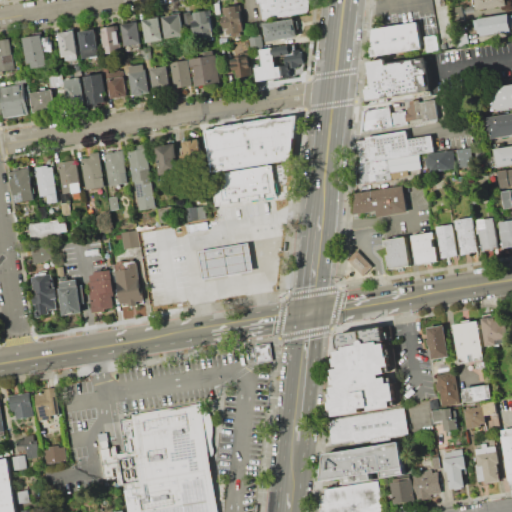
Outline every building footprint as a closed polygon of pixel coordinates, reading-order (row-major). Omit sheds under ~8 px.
[(258,0),(312,0),(314,11),(265,19),(262,2),(259,2),(258,0)] [(478,9),(476,0),(506,0),(507,4),(478,9)] [(237,5),(238,11),(242,11),(244,31),(243,31),(243,36),(234,38),(233,34),(222,36),(219,15),(222,15),(221,7),(237,5)] [(461,5),(465,20),(456,22),(452,8),(461,5)] [(211,10),(215,40),(197,42),(192,12),(211,10)] [(164,17),(182,14),(186,37),(167,40),(164,17)] [(479,18),(508,14),(511,30),(481,35),(481,29),(477,29),(475,20),(479,19),(479,18)] [(144,19),(161,17),(164,40),(148,43),(144,19)] [(264,23),(294,18),(297,37),(267,42),(264,23)] [(123,24),(139,21),(143,44),(126,46),(123,24)] [(371,57),(373,28),(418,21),(422,49),(371,57)] [(101,28),(119,26),(123,51),(105,54),(101,28)] [(79,32),(96,30),(100,56),(83,58),(79,32)] [(59,33),(75,31),(77,46),(79,45),(81,54),(79,54),(80,58),(67,60),(66,57),(63,57),(59,33)] [(42,34),(48,66),(32,69),(31,63),(28,63),(24,38),(42,34)] [(261,34),(263,48),(254,49),(252,35),(261,34)] [(456,36),(465,34),(468,45),(458,47),(456,36)] [(427,53),(424,36),(436,35),(438,51),(427,53)] [(0,40),(10,38),(15,69),(0,71),(0,40)] [(259,81),(257,70),(263,69),(261,58),(262,58),(261,49),(296,43),(296,48),(300,48),(300,51),(302,51),(304,63),(290,66),(292,76),(259,81)] [(217,54),(222,82),(196,87),(192,59),(217,54)] [(231,58),(250,55),(253,75),(234,78),(231,58)] [(368,101),(366,89),(369,89),(366,71),(371,70),(370,64),(369,62),(387,59),(388,61),(388,63),(426,57),(432,90),(368,101)] [(172,63),(188,61),(192,86),(176,88),(172,63)] [(134,95),(130,71),(131,71),(131,66),(145,64),(146,69),(148,69),(151,93),(134,95)] [(168,65),(172,88),(156,91),(152,68),(168,65)] [(112,97),(108,73),(125,71),(129,95),(112,97)] [(51,87),(49,75),(62,73),(64,85),(51,87)] [(85,76),(103,74),(107,101),(89,104),(85,76)] [(66,80),(82,77),(86,100),(70,103),(66,80)] [(0,87),(25,83),(30,114),(5,118),(0,87)] [(511,84),(511,108),(496,111),(496,109),(494,108),(494,106),(495,105),(496,104),(493,87),(511,84)] [(32,93),(52,89),(55,109),(35,113),(32,93)] [(407,121),(406,113),(409,113),(408,107),(412,107),(411,101),(419,100),(420,102),(436,99),(439,119),(423,121),(423,119),(407,121)] [(364,131),(366,110),(390,107),(391,113),(405,111),(407,125),(364,131)] [(511,113),(511,135),(492,139),(491,131),(489,132),(486,118),(511,113)] [(207,130),(213,173),(292,160),(297,116),(207,130)] [(362,163),(358,141),(367,139),(367,137),(407,131),(408,139),(432,135),(435,151),(362,163)] [(200,138),(205,167),(184,170),(181,155),(185,154),(183,141),(200,138)] [(146,144),(157,208),(138,211),(127,147),(146,144)] [(156,147),(176,144),(181,172),(161,176),(156,147)] [(495,149),(511,146),(511,164),(498,167),(495,149)] [(429,154),(470,147),(473,165),(432,171),(429,154)] [(123,150),(129,183),(110,186),(104,155),(115,153),(115,152),(123,150)] [(99,153),(106,186),(88,190),(82,159),(90,157),(90,155),(99,153)] [(356,165),(356,185),(424,175),(421,155),(356,165)] [(77,160),(82,192),(80,193),(80,198),(74,199),(73,194),(63,196),(58,163),(77,160)] [(221,193),(277,185),(274,164),(217,173),(221,193)] [(36,167),(48,166),(49,167),(53,166),(59,202),(49,203),(47,195),(41,196),(36,167)] [(30,167),(36,200),(16,203),(11,171),(30,167)] [(499,171),(511,168),(511,186),(502,189),(499,171)] [(357,193),(403,185),(408,212),(378,216),(377,210),(353,214),(357,193)] [(502,191),(511,189),(511,206),(505,208),(502,191)] [(109,198),(117,196),(119,209),(111,211),(109,198)] [(86,201),(93,200),(95,212),(88,213),(86,201)] [(61,204),(69,203),(71,213),(63,215),(61,204)] [(158,209),(172,206),(175,220),(160,223),(158,209)] [(186,209),(197,207),(199,220),(188,222),(186,209)] [(455,219),(473,216),(479,252),(461,255),(455,219)] [(478,220),(494,217),(498,246),(494,246),(494,248),(492,248),(492,247),(483,249),(478,220)] [(30,225),(59,219),(60,223),(66,222),(68,231),(62,232),(62,236),(34,242),(30,225)] [(500,222),(511,220),(511,246),(503,247),(500,222)] [(437,226),(453,224),(459,256),(442,259),(437,226)] [(122,232),(135,230),(138,247),(125,249),(122,232)] [(413,235),(435,232),(436,238),(433,239),(434,247),(437,246),(440,262),(416,265),(414,256),(416,256),(413,235)] [(383,241),(384,247),(388,247),(390,255),(385,256),(388,270),(411,266),(406,237),(383,241)] [(204,278),(200,251),(220,248),(219,240),(227,239),(229,247),(250,243),(254,271),(204,278)] [(51,259),(48,246),(31,250),(34,263),(51,259)] [(357,250),(347,260),(363,277),(373,266),(357,250)] [(146,300),(138,302),(138,304),(128,306),(128,303),(120,304),(114,264),(137,261),(142,292),(145,292),(146,300)] [(56,267),(64,266),(65,275),(57,276),(56,267)] [(93,311),(88,282),(90,281),(89,275),(94,274),(94,272),(112,270),(115,291),(113,291),(114,296),(112,296),(114,308),(93,311)] [(38,312),(37,305),(35,305),(33,294),(35,294),(33,277),(53,274),(55,287),(57,286),(59,298),(56,298),(58,309),(51,310),(52,313),(41,315),(41,311),(38,312)] [(63,316),(59,288),(61,287),(60,282),(77,279),(78,285),(80,285),(84,313),(63,316)] [(482,320),(506,315),(511,343),(487,348),(482,320)] [(455,324),(479,320),(485,358),(476,360),(475,353),(470,354),(471,361),(462,362),(455,324)] [(334,416),(404,403),(392,324),(344,332),(334,416)] [(428,331),(444,328),(450,355),(433,358),(428,331)] [(257,345),(272,343),(275,360),(260,362),(257,345)] [(461,403),(443,406),(439,380),(457,378),(461,403)] [(464,389),(491,384),(493,398),(467,403),(464,389)] [(35,393),(46,392),(45,388),(56,387),(61,414),(52,415),(53,419),(40,422),(35,393)] [(9,396),(30,392),(34,416),(18,419),(17,410),(11,411),(9,396)] [(465,409),(483,406),(482,402),(495,400),(497,413),(485,415),(487,423),(482,426),(469,428),(465,409)] [(123,416),(202,403),(220,511),(129,511),(125,485),(120,485),(117,467),(114,468),(116,476),(106,477),(99,434),(108,432),(110,447),(117,446),(118,454),(129,452),(123,416)] [(433,411),(451,408),(453,419),(458,418),(459,429),(445,432),(443,421),(435,422),(433,411)] [(327,448),(330,421),(405,409),(409,435),(327,448)] [(511,480),(511,481),(502,430),(511,427),(511,480)] [(26,457),(39,456),(38,440),(35,440),(35,435),(24,436),(24,441),(17,442),(18,451),(25,450),(26,457)] [(323,482),(326,454),(400,442),(405,475),(382,478),(381,473),(372,474),(373,480),(343,485),(342,479),(323,482)] [(501,481),(484,484),(483,481),(479,481),(476,465),(479,464),(477,449),(484,448),(483,444),(488,443),(489,447),(497,446),(500,463),(498,463),(501,481)] [(66,460),(64,445),(44,448),(46,463),(66,460)] [(451,488),(449,473),(447,473),(445,459),(447,459),(445,451),(464,448),(467,468),(462,469),(465,486),(451,488)] [(13,472),(27,470),(26,457),(25,456),(12,457),(13,472)] [(0,511),(0,458),(9,457),(18,511),(0,511)] [(438,468),(442,492),(431,494),(431,497),(417,500),(414,476),(421,474),(421,471),(438,468)] [(395,504),(392,483),(413,480),(416,500),(395,504)] [(319,511),(377,511),(383,511),(378,481),(322,490),(319,511)] [(19,504),(30,502),(28,491),(16,493),(19,504)]
